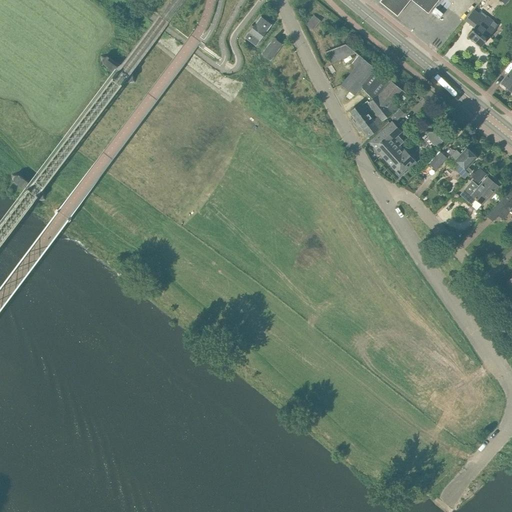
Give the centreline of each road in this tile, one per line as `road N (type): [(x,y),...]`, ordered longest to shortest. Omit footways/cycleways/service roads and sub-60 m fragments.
road 1 (unclassified): [(511,384),(378,189)]
road 2 (unclassified): [(378,189),(281,0)]
road 3 (residential): [(511,318),(408,198),(378,189)]
road 4 (primary): [(446,79),(350,0)]
